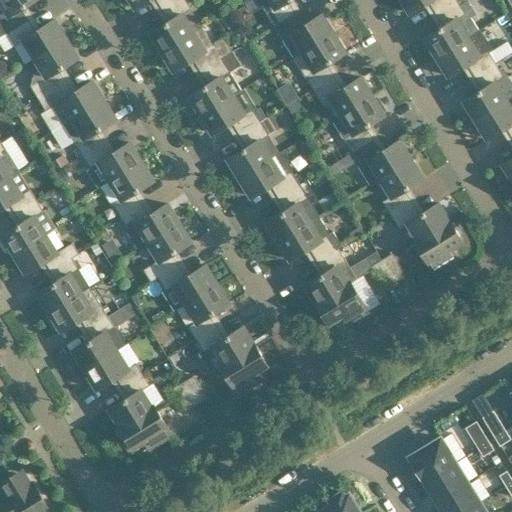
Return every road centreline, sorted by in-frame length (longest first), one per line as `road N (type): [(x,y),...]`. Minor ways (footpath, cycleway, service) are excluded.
road 1 (residential): [(315,376),(82,0)]
road 2 (residential): [(511,244),(361,0)]
road 3 (residential): [(113,497),(315,376)]
road 4 (residential): [(315,376),(511,255)]
road 5 (residential): [(113,497),(92,485),(0,338)]
road 6 (residential): [(511,354),(360,447)]
road 7 (residential): [(360,447),(255,511)]
